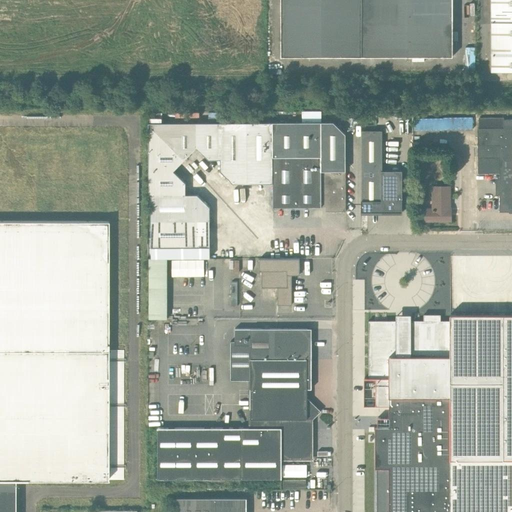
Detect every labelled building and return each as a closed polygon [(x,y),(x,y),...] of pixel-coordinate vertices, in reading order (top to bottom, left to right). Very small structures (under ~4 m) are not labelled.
[(281,0),(281,56),(362,57),(453,57),(452,0),(281,0)] [(511,0),(491,0),(492,71),(511,71),(511,0)] [(478,128),(478,163),(478,173),(499,173),(500,212),(511,211),(511,119),(504,120),(504,117),(479,117),(479,128),(478,128)] [(233,183),(247,183),(247,122),(220,123),(221,159),(221,171),(233,183)] [(247,183),(273,183),(273,157),(272,122),(247,122),(247,183)] [(346,212),(345,171),(346,134),(333,122),(273,122),(273,157),(273,183),(273,207),(321,207),(321,202),(326,202),(326,212),(346,212)] [(149,171),(173,171),(185,159),(149,123),(149,171)] [(149,123),(185,159),(197,147),(197,123),(149,123)] [(209,159),(221,159),(220,123),(197,123),(197,147),(209,159)] [(361,211),(382,211),(402,211),(402,170),(382,170),(382,130),(361,131),(361,211)] [(149,195),(151,195),(185,195),(185,183),(173,171),(149,171),(149,195)] [(432,208),(425,208),(425,221),(451,221),(451,186),(432,185),(432,208)] [(151,195),(151,221),(210,221),(210,207),(197,195),(185,195),(151,195)] [(0,511),(14,511),(15,480),(108,480),(124,480),(124,350),(108,350),(108,221),(0,220),(0,511)] [(151,247),(200,247),(210,247),(210,221),(151,221),(151,247)] [(150,258),(152,318),(170,318),(169,257),(150,258)] [(205,276),(206,259),(173,259),(173,276),(205,276)] [(292,304),(292,275),(300,275),(300,259),(260,259),(260,270),(262,270),(262,287),(278,287),(278,304),(292,304)] [(364,378),(364,405),(389,405),(389,417),(378,417),(378,427),(376,427),(376,468),(378,468),(377,511),(511,511),(511,314),(450,314),(450,321),(441,320),(441,314),(424,314),(424,320),(410,320),(407,318),(401,318),(398,320),(369,320),(369,378),(364,378)] [(158,428),(158,479),(282,479),(282,458),(311,458),(311,418),(319,411),(307,400),(307,389),(312,389),(312,329),(235,328),(235,341),(231,341),(231,380),(249,380),(249,428),(158,428)] [(246,511),(247,498),(176,498),(176,511),(246,511)]
